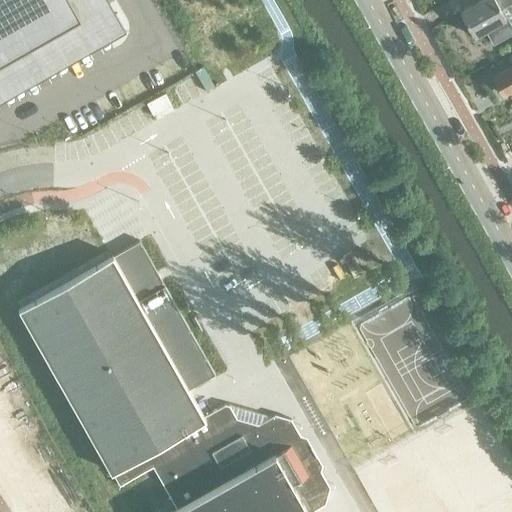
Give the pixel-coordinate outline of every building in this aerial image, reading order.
[(0,0),(0,64),(81,19),(70,0),(0,0)] [(472,36),(484,29),(491,43),(511,32),(511,30),(501,9),(511,2),(511,0),(479,0),(459,12),(467,26),(465,27),(469,33),(470,32),(472,36)] [(511,65),(493,76),(503,94),(511,88),(511,65)] [(165,92),(146,102),(153,114),(171,104),(165,92)] [(112,254),(18,307),(110,471),(118,484),(152,465),(176,507),(167,511),(315,511),(315,510),(325,503),(329,487),(320,472),(314,470),(298,441),(300,435),(291,419),(274,414),(257,424),(237,418),(229,405),(224,404),(203,416),(187,388),(215,372),(204,353),(139,240),(112,255),(112,254)]
